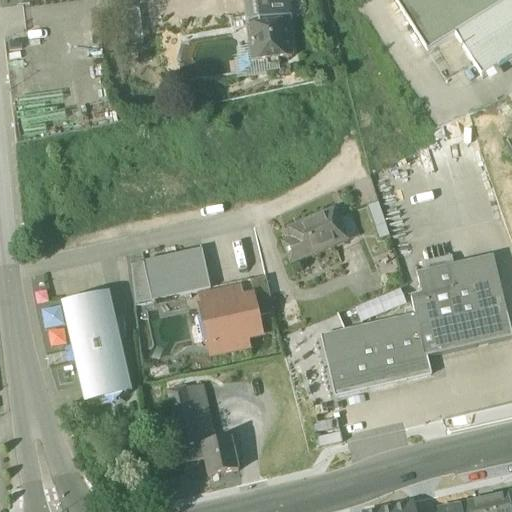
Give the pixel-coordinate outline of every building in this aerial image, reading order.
[(266,64),(267,70),(279,69),(278,62),(292,61),(287,25),(288,25),(284,0),(243,0),(252,60),(252,66),(266,64)] [(511,0),(391,0),(427,57),(454,39),(511,2),(511,0)] [(454,40),(481,82),(511,62),(511,2),(454,39),(454,40)] [(110,12),(115,50),(144,46),(139,9),(110,12)] [(279,74),(279,69),(267,70),(266,64),(252,66),(252,60),(234,62),(237,83),(268,79),(267,75),(279,74)] [(367,208),(379,242),(390,239),(378,204),(367,208)] [(282,246),(291,267),(335,248),(331,241),(345,235),(338,220),(335,213),(289,233),(292,242),(282,246)] [(345,235),(348,243),(360,237),(351,215),(338,220),(345,235)] [(331,241),(335,248),(348,243),(345,235),(331,241)] [(143,266),(152,305),(210,292),(202,253),(143,266)] [(494,262),(451,272),(455,290),(498,280),(494,262)] [(135,308),(152,305),(143,266),(132,268),(135,308)] [(511,341),(498,280),(455,290),(451,272),(418,279),(422,297),(411,299),(416,318),(321,340),(335,400),(432,378),(428,360),(511,341)] [(250,282),(258,318),(274,314),(266,279),(250,282)] [(237,290),(211,296),(214,308),(240,303),(237,290)] [(78,362),(88,405),(128,396),(105,295),(65,305),(75,349),(78,362)] [(225,343),(227,352),(246,348),(244,339),(257,336),(249,301),(240,303),(214,308),(211,296),(202,298),(212,346),(225,343)] [(215,355),(227,352),(225,343),(212,346),(215,355)] [(67,364),(78,362),(75,349),(64,351),(67,364)] [(167,394),(173,422),(176,437),(183,465),(204,461),(201,448),(216,445),(203,386),(167,394)] [(166,439),(176,437),(173,422),(163,424),(166,439)] [(204,461),(208,480),(239,473),(231,441),(216,445),(201,448),(204,461)] [(509,511),(507,498),(467,507),(468,511),(509,511)]
